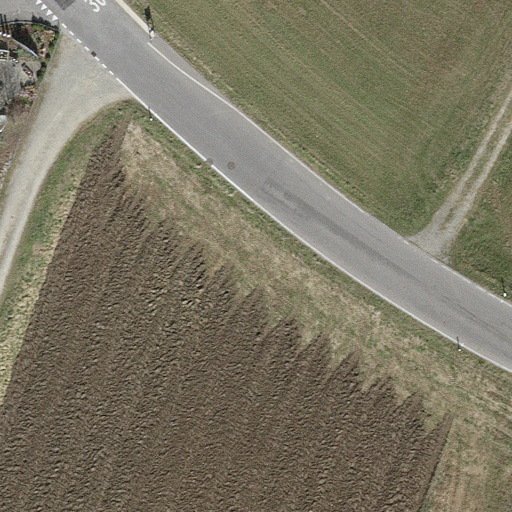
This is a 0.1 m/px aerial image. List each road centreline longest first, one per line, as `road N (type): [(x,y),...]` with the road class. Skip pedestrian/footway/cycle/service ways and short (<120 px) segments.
road 1 (tertiary): [(59,0),(100,48),(397,296),(511,348)]
road 2 (track): [(100,48),(0,304)]
road 3 (track): [(397,296),(511,84)]
